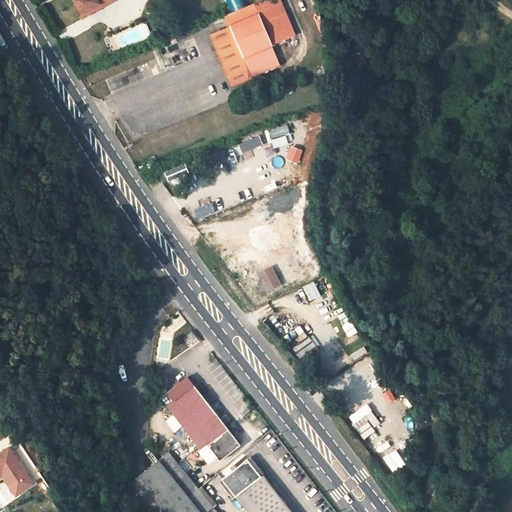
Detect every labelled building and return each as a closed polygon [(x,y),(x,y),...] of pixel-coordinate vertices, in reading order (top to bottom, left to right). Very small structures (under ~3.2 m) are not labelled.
[(104,0),(75,0),(82,12),(104,0)] [(112,0),(104,0),(82,12),(84,16),(112,0)] [(262,0),(223,17),(227,27),(243,59),(271,45),(295,34),(280,0),(262,0)] [(146,23),(114,34),(119,49),(152,38),(146,23)] [(227,27),(208,35),(231,87),(252,78),(243,59),(227,27)] [(271,45),(243,59),(252,78),(279,65),(271,45)] [(246,251),(242,247),(225,260),(229,265),(246,251)] [(252,248),(247,252),(256,263),(261,259),(252,248)] [(291,345),(301,359),(318,347),(308,333),(291,345)] [(478,346),(474,358),(486,357),(485,346),(478,346)] [(354,354),(356,359),(369,353),(367,348),(354,354)] [(173,400),(168,405),(202,449),(200,451),(209,461),(214,458),(213,457),(212,456),(211,455),(211,454),(210,453),(209,452),(212,450),(213,451),(213,452),(214,453),(215,454),(216,455),(220,460),(240,444),(187,376),(167,392),(173,400)] [(366,440),(378,431),(365,414),(353,423),(366,440)] [(397,440),(414,432),(411,425),(394,432),(397,440)] [(15,497),(34,484),(8,447),(0,452),(0,477),(1,476),(15,497)] [(168,452),(158,461),(187,496),(197,487),(168,452)] [(247,458),(222,479),(248,511),(292,511),(263,474),(261,476),(247,458)] [(158,460),(120,491),(137,511),(199,511),(187,496),(158,461),(158,460)] [(197,487),(187,496),(199,511),(206,511),(213,507),(197,487)]
